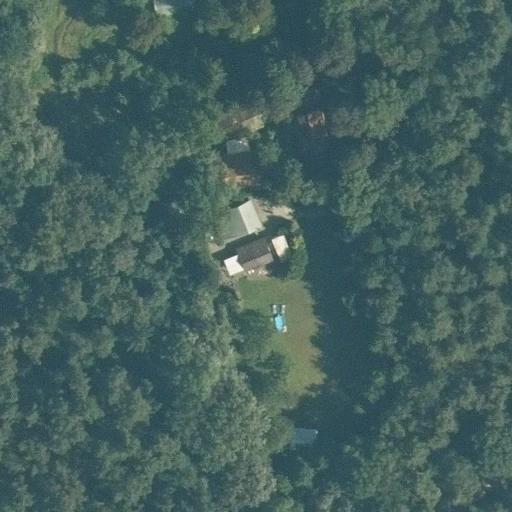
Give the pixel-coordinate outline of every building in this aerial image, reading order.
[(232,9),(220,16),(227,29),(239,22),(232,9)] [(303,149),(308,148),(327,144),(316,85),(291,90),(303,149)] [(214,130),(218,139),(245,131),(240,119),(258,111),(264,109),(258,95),(227,108),(233,122),(214,130)] [(255,147),(215,153),(220,186),(260,180),(255,147)] [(222,239),(262,224),(251,196),(212,213),(222,239)] [(272,261),(264,236),(235,247),(246,270),(272,261)]
